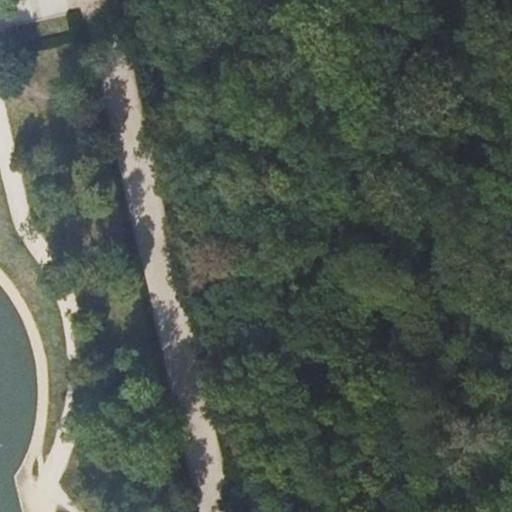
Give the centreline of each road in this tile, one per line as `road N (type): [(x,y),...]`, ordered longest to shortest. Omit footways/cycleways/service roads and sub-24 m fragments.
road 1 (track): [(112,105),(204,511)]
road 2 (track): [(0,116),(24,227),(62,279),(80,379),(69,440),(25,479)]
